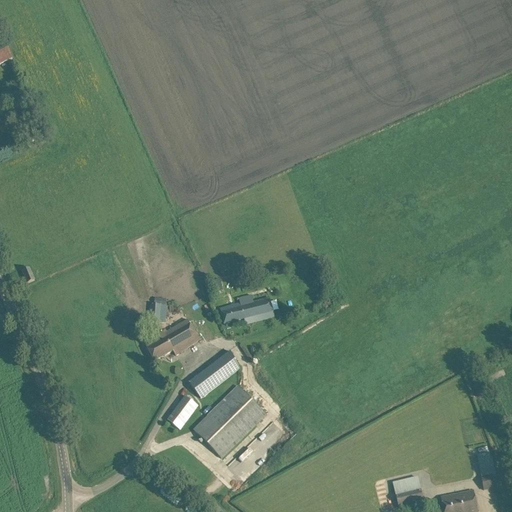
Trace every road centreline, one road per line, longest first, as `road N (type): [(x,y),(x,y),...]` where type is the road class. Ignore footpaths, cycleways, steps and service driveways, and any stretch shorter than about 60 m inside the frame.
road 1 (unclassified): [(67,505),(61,431),(0,278)]
road 2 (unclassified): [(67,505),(143,455),(218,511)]
